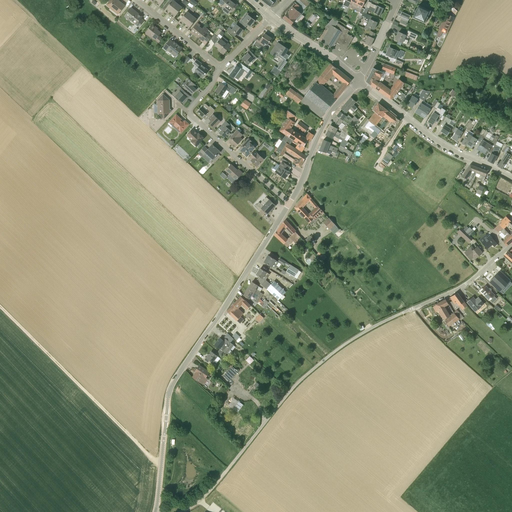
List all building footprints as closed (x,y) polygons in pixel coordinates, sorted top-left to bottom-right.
[(125,6),(117,0),(110,0),(107,5),(111,8),(112,6),(120,12),(118,14),(118,15),(125,6)] [(169,11),(173,14),(171,17),(173,19),(183,8),(173,0),(172,0),(164,11),(167,14),(169,11)] [(228,14),(230,12),(231,10),(233,12),(238,6),(236,4),(235,5),(230,0),(224,7),(222,10),(228,14)] [(380,16),(384,9),(377,6),(371,4),(372,3),(368,2),(366,7),(369,9),(370,7),(376,9),(374,13),(380,16)] [(425,23),(431,11),(427,10),(429,5),(424,3),(422,7),(419,6),(413,18),(425,23)] [(192,8),(191,8),(189,11),(193,14),(197,8),(194,6),(192,8)] [(296,20),(301,14),(297,11),(293,7),(287,13),(283,18),(292,25),(295,21),(296,20)] [(142,17),(131,8),(126,14),(132,19),(131,21),(139,27),(144,21),(141,19),(142,17)] [(187,11),(183,17),(178,23),(181,25),(183,22),(187,25),(185,28),(188,30),(197,19),(187,11)] [(407,23),(411,16),(398,11),(397,15),(402,17),(400,23),(405,25),(406,23),(407,23)] [(374,30),(377,23),(368,19),(370,16),(367,14),(363,13),(362,16),(366,18),(365,21),(368,22),(366,26),(366,25),(364,29),(370,31),(371,28),(374,30)] [(247,14),(242,21),(241,20),(239,23),(245,28),(247,25),(250,27),(255,21),(250,17),(247,14)] [(440,38),(443,32),(445,33),(446,33),(454,18),(448,15),(446,18),(445,18),(439,30),(436,36),(440,38)] [(199,38),(206,28),(204,26),(203,27),(198,23),(191,31),(194,34),(193,35),(195,36),(196,35),(199,38)] [(353,38),(347,34),(349,31),(337,23),(335,27),(331,25),(322,41),(332,48),(337,40),(340,41),(339,42),(341,43),(340,45),(347,49),(353,38)] [(161,33),(155,29),(156,28),(152,25),(147,32),(156,39),(155,41),(158,44),(162,39),(159,36),(161,33)] [(239,36),(243,30),(236,25),(232,30),(229,28),(227,31),(233,35),(235,33),(239,36)] [(217,37),(222,31),(224,28),(221,26),(219,28),(214,34),(217,37)] [(206,28),(199,38),(201,40),(200,41),(203,42),(203,41),(206,44),(211,38),(214,34),(206,28)] [(408,41),(409,37),(416,40),(416,39),(417,36),(418,35),(408,31),(406,36),(399,32),(395,40),(403,43),(404,39),(408,41)] [(268,45),(272,39),(269,37),(270,35),(266,32),(265,34),(261,39),(259,37),(254,44),(258,47),(261,44),(262,45),(264,42),(268,45)] [(361,42),(371,46),(374,39),(373,38),(369,37),(369,36),(368,37),(365,35),(363,40),(362,40),(361,42)] [(219,49),(218,51),(223,55),(231,46),(227,43),(228,41),(223,37),(215,46),(219,49)] [(171,54),(175,57),(182,48),(174,41),(173,42),(170,40),(164,48),(167,51),(168,50),(172,53),(171,54)] [(288,49),(278,43),(270,54),(274,56),(275,55),(281,58),(283,56),(288,49)] [(396,50),(395,50),(389,48),(386,55),(392,57),(392,58),(396,60),(400,52),(396,50)] [(257,58),(249,50),(247,52),(248,53),(242,59),(248,65),(251,62),(252,63),(257,58)] [(185,65),(190,59),(187,56),(182,63),(185,65)] [(208,70),(201,64),(197,60),(194,64),(198,67),(195,72),(203,78),(206,74),(206,73),(208,70)] [(281,71),(287,62),(284,60),(282,63),(281,62),(277,68),(281,71)] [(241,69),(247,73),(250,70),(242,64),(239,67),(236,65),(229,75),(234,79),(241,69)] [(316,83),(319,85),(320,84),(337,98),(351,81),(331,64),(316,83)] [(384,64),(382,70),(390,73),(392,67),(384,64)] [(378,84),(379,83),(379,82),(382,84),(384,80),(381,78),(384,73),(373,68),(366,82),(371,85),(373,80),(378,84)] [(196,85),(189,79),(184,84),(183,82),(183,83),(180,85),(180,86),(183,88),(184,88),(188,91),(192,94),(196,90),(194,88),(196,85)] [(405,83),(399,79),(396,83),(402,87),(405,83)] [(225,98),(229,92),(233,87),(227,83),(225,86),(221,84),(216,92),(225,98)] [(305,96),(325,113),(337,98),(320,84),(319,85),(316,83),(305,96)] [(188,99),(187,98),(189,95),(179,86),(177,89),(178,90),(175,92),(178,94),(176,96),(182,102),(184,100),(185,101),(188,99)] [(302,97),(291,88),(287,93),(298,102),(302,97)] [(388,93),(390,90),(387,88),(383,94),(387,97),(392,100),(394,97),(388,93)] [(390,90),(388,93),(396,99),(398,96),(396,94),(391,90),(390,90)] [(424,102),(430,91),(426,91),(424,94),(421,100),(424,102)] [(421,100),(424,94),(422,92),(419,96),(415,94),(413,96),(407,105),(412,108),(418,99),(417,99),(418,98),(421,100)] [(164,119),(172,111),(170,109),(169,100),(163,95),(157,101),(157,103),(155,105),(157,107),(158,113),(164,119)] [(353,112),(357,108),(353,105),(356,102),(351,97),(341,109),(346,113),(348,111),(352,114),(353,112)] [(248,109),(252,103),(244,98),(240,104),(248,109)] [(433,125),(438,116),(441,118),(446,110),(442,108),(441,110),(438,108),(440,104),(438,102),(434,108),(436,109),(433,113),(428,122),(433,125)] [(384,146),(390,139),(388,137),(400,122),(401,121),(392,114),(388,111),(378,103),(377,104),(373,110),(376,112),(370,119),(364,128),(366,129),(372,134),(371,136),(384,146)] [(420,115),(426,106),(421,103),(415,112),(420,115)] [(215,111),(210,106),(209,107),(206,104),(204,104),(202,106),(197,112),(203,118),(207,114),(209,117),(215,111)] [(425,118),(430,109),(426,106),(420,115),(425,118)] [(280,131),(286,135),(294,141),(296,142),(297,140),(300,141),(303,137),(290,128),(294,123),(296,118),(287,111),(284,116),(289,119),(280,131)] [(346,116),(340,112),(337,116),(347,123),(346,124),(351,128),(353,126),(350,121),(352,119),(348,115),(347,117),(346,117),(346,116)] [(214,128),(220,121),(213,114),(209,119),(211,121),(209,123),(214,128)] [(184,122),(176,115),(169,123),(181,134),(189,125),(185,121),(184,122)] [(347,123),(337,116),(333,121),(340,125),(339,127),(342,129),(342,130),(347,133),(351,128),(346,124),(347,123)] [(447,135),(453,126),(455,123),(446,117),(442,124),(444,125),(441,131),(447,135)] [(470,120),(465,128),(467,130),(472,122),(474,120),(471,118),(470,120)] [(230,133),(235,128),(231,124),(230,125),(226,121),(219,128),(222,130),(219,133),(224,138),(227,135),(229,136),(231,134),(230,133)] [(304,133),(308,128),(299,122),(296,126),(304,133)] [(338,129),(331,125),(328,130),(342,138),(344,139),(348,142),(349,141),(346,138),(348,134),(342,130),(340,134),(336,132),(338,129)] [(457,141),(465,129),(460,126),(452,138),(457,141)] [(479,141),(486,131),(483,129),(479,135),(480,135),(478,137),(478,138),(477,140),(479,141)] [(204,138),(199,134),(198,135),(193,130),(187,135),(193,141),(192,142),(196,146),(204,138)] [(240,137),(242,135),(237,130),(230,137),(232,140),(229,143),(235,148),(242,139),(240,137)] [(338,138),(343,141),(344,139),(342,138),(328,130),(326,135),(332,139),(334,136),(338,138)] [(482,152),(489,140),(492,135),(486,131),(479,141),(481,143),(477,149),(482,152)] [(467,146),(472,137),(467,134),(461,144),(464,146),(465,145),(467,146)] [(293,142),(294,141),(286,135),(282,140),(283,140),(290,145),(292,142),(293,142)] [(486,155),(490,149),(495,137),(492,135),(489,140),(482,152),(486,155)] [(495,145),(497,141),(499,137),(496,135),(495,137),(490,149),(491,150),(490,150),(490,151),(491,152),(491,153),(495,145)] [(296,142),(300,144),(296,150),(301,153),(308,141),(306,139),(303,137),(300,141),(297,140),(296,142)] [(471,149),(477,140),(472,137),(467,146),(471,149)] [(247,157),(255,148),(252,145),(253,143),(248,138),(240,147),(242,149),(241,151),(247,157)] [(340,146),(344,148),(346,145),(348,142),(344,139),(343,141),(340,146)] [(296,150),(290,145),(283,140),(282,142),(279,140),(275,146),(276,147),(274,151),(276,152),(277,151),(282,155),(289,160),(300,167),(306,157),(300,153),(301,153),(296,150)] [(330,145),(331,143),(323,140),(321,145),(337,151),(338,149),(334,147),(330,145)] [(493,164),(501,148),(503,145),(497,141),(495,145),(491,153),(491,154),(488,161),(493,164)] [(220,152),(212,145),(208,150),(204,147),(200,152),(203,155),(205,153),(213,159),(220,152)] [(336,154),(337,151),(321,145),(319,150),(331,155),(332,152),(336,154)] [(502,169),(508,160),(511,155),(511,153),(510,152),(511,150),(510,149),(511,148),(508,146),(504,153),(506,154),(503,158),(504,158),(498,167),(502,169)] [(264,159),(255,151),(250,157),(252,160),(251,161),(257,166),(264,159)] [(290,167),(288,165),(289,163),(282,158),(280,161),(282,162),(280,165),(288,171),(290,167)] [(287,176),(290,172),(288,171),(280,165),(277,164),(275,167),(274,167),(273,167),(272,167),(272,169),(273,170),(275,172),(283,178),(285,175),(287,176)] [(417,170),(410,164),(407,168),(414,174),(417,170)] [(238,171),(231,165),(226,170),(231,175),(230,177),(229,180),(233,184),(239,179),(238,178),(242,174),(239,170),(238,171)] [(475,176),(478,168),(470,165),(461,177),(466,179),(472,171),(474,171),(469,185),(472,186),(475,176)] [(484,182),(488,171),(478,168),(475,176),(479,178),(478,180),(484,182)] [(480,198),(484,188),(479,185),(476,195),(480,198)] [(314,219),(315,220),(323,213),(318,207),(318,206),(307,194),(295,208),(301,215),(301,216),(302,217),(303,216),(309,223),(314,219)] [(275,206),(269,200),(266,204),(264,201),(261,204),(259,202),(255,207),(260,211),(262,209),(268,214),(275,206)] [(511,222),(506,217),(499,224),(504,229),(508,224),(511,227),(511,222)] [(337,228),(329,218),(324,223),(329,229),(330,229),(332,232),(337,228)] [(297,240),(300,237),(299,235),(295,232),(296,231),(285,220),(274,235),(287,247),(293,241),(295,243),(298,241),(297,240)] [(509,234),(504,229),(499,224),(494,229),(498,233),(500,231),(505,235),(506,235),(505,237),(506,238),(502,241),(507,246),(511,241),(511,234),(510,236),(509,234)] [(469,244),(473,239),(462,228),(457,233),(469,244)] [(494,247),(497,244),(490,236),(488,238),(486,235),(479,240),(482,243),(487,249),(492,245),(494,247)] [(475,259),(482,253),(478,247),(474,250),(472,247),(465,253),(470,260),(474,257),(475,259)] [(274,268),(277,264),(278,262),(276,260),(268,256),(264,262),(272,267),(274,268)] [(297,279),(301,272),(298,271),(299,270),(290,265),(286,272),(297,279)] [(270,274),(260,269),(256,275),(259,276),(257,280),(260,284),(262,286),(268,277),(270,274)] [(499,271),(489,282),(499,292),(508,282),(499,271)] [(252,282),(248,289),(254,293),(259,295),(258,297),(260,299),(263,294),(260,292),(262,289),(257,286),(258,285),(252,282)] [(493,296),(494,295),(486,286),(480,291),(488,301),(490,299),(491,301),(495,298),(493,296)] [(259,295),(254,293),(248,289),(244,295),(249,299),(252,295),(257,299),(255,301),(257,303),(258,301),(260,299),(258,297),(259,295)] [(467,306),(458,294),(457,293),(450,297),(455,304),(457,302),(462,310),(467,306)] [(238,309),(243,304),(248,309),(251,306),(241,297),(227,311),(240,323),(243,320),(241,317),(244,314),(238,309)] [(484,304),(478,297),(474,302),(471,299),(467,302),(475,312),(484,304)] [(449,312),(447,308),(446,308),(445,306),(448,304),(449,304),(446,300),(436,304),(437,306),(434,307),(436,311),(439,309),(446,320),(445,321),(448,326),(459,319),(454,314),(450,316),(449,313),(449,312)] [(267,305),(279,316),(281,314),(282,313),(270,301),(268,303),(267,305)] [(461,320),(463,317),(462,316),(458,311),(454,314),(459,319),(461,320)] [(259,323),(264,318),(260,314),(255,319),(259,323)] [(238,341),(241,336),(236,332),(232,336),(238,341)] [(234,345),(224,338),(223,340),(220,338),(215,345),(220,349),(217,353),(221,356),(221,354),(223,351),(227,354),(234,345)] [(218,357),(211,351),(206,358),(205,357),(203,360),(210,365),(212,362),(213,363),(218,357)] [(250,364),(254,360),(250,356),(246,360),(250,364)] [(210,373),(199,366),(197,370),(198,370),(193,377),(203,384),(207,379),(206,378),(210,373)] [(229,381),(239,371),(236,369),(235,370),(232,367),(224,376),(229,381)]
